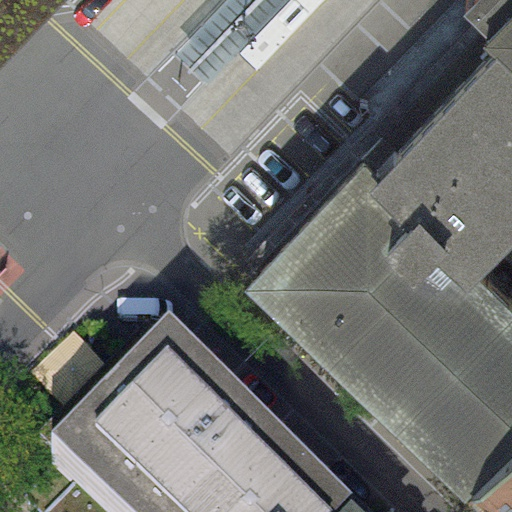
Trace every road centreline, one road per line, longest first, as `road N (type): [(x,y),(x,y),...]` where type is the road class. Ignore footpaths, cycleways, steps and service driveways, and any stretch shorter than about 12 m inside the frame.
road 1 (residential): [(126,214),(427,511)]
road 2 (primary): [(219,0),(0,190)]
